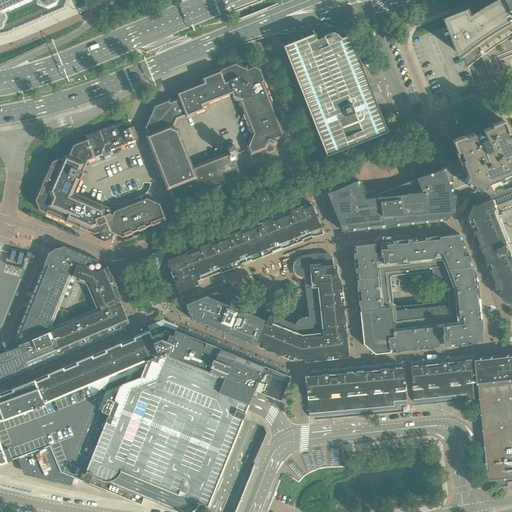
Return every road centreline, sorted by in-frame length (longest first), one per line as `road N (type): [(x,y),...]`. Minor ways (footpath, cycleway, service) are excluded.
road 1 (unclassified): [(215,511),(298,306),(511,280)]
road 2 (unclassified): [(319,167),(113,256),(7,219),(14,136)]
road 3 (tertiary): [(469,511),(457,440),(426,427),(289,443),(271,458),(250,511)]
road 4 (primary): [(223,0),(43,71),(0,80)]
road 5 (unclassified): [(254,0),(319,167)]
road 6 (primary): [(0,114),(146,71)]
road 7 (unclassified): [(14,136),(75,120),(146,71)]
road 8 (primary): [(146,71),(283,15)]
road 9 (unknown): [(109,430),(102,467),(175,491),(183,476)]
